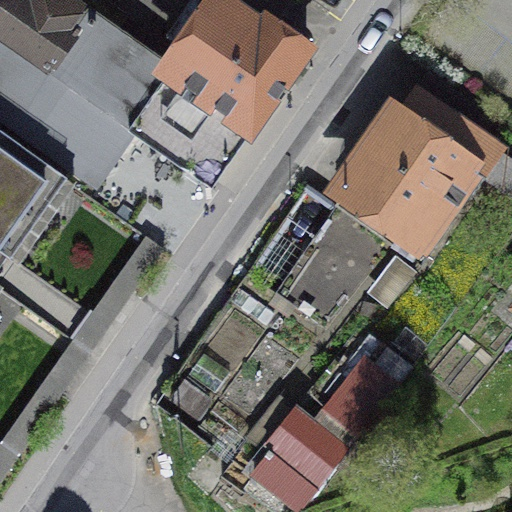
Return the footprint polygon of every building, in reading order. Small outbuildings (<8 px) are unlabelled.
[(0,0),(0,42),(48,75),(93,11),(77,0),(0,0)] [(302,56),(220,0),(178,0),(146,47),(93,11),(48,75),(136,134),(212,187),(302,56)] [(48,75),(0,42),(0,120),(97,190),(136,134),(48,75)] [(484,131),(431,94),(414,118),(392,103),(318,207),(428,284),(511,165),(477,141),(484,131)] [(0,253),(6,258),(62,177),(0,133),(0,253)] [(294,408),(266,442),(275,449),(266,460),(287,478),(298,466),(318,482),(368,422),(342,400),(319,428),(294,408)]
